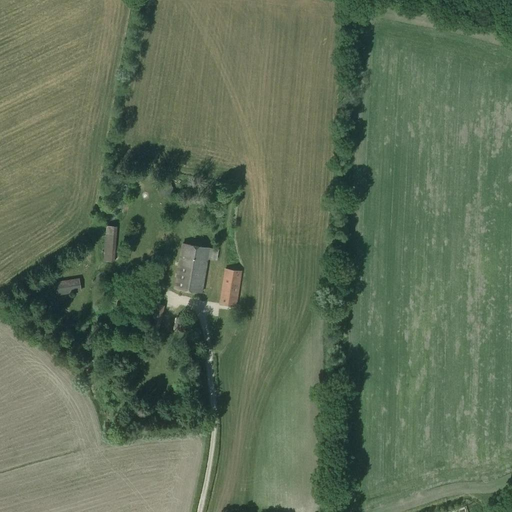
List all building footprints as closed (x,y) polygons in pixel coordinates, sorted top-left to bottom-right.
[(114,261),(117,227),(106,226),(103,260),(114,261)] [(202,292),(209,248),(182,243),(175,288),(202,292)] [(236,306),(241,271),(225,269),(220,304),(236,306)] [(57,295),(81,291),(79,278),(55,282),(57,295)] [(141,311),(142,301),(118,296),(116,306),(141,311)] [(157,338),(164,306),(152,303),(144,336),(157,338)] [(189,333),(191,318),(177,316),(174,331),(189,333)]
